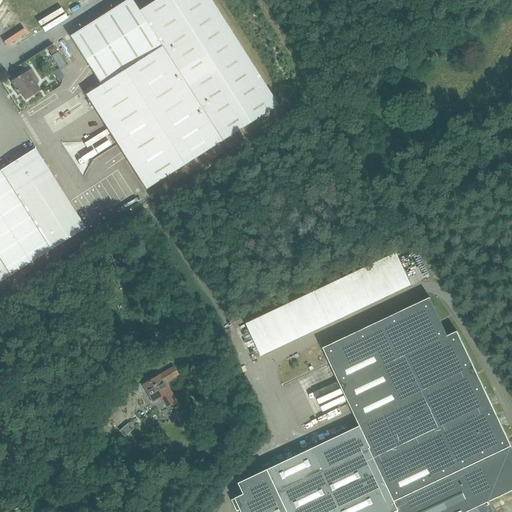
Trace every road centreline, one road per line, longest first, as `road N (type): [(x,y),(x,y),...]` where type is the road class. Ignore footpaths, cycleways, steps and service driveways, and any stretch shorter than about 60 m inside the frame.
road 1 (track): [(0,296),(470,0)]
road 2 (unclassified): [(0,338),(45,328),(185,332)]
